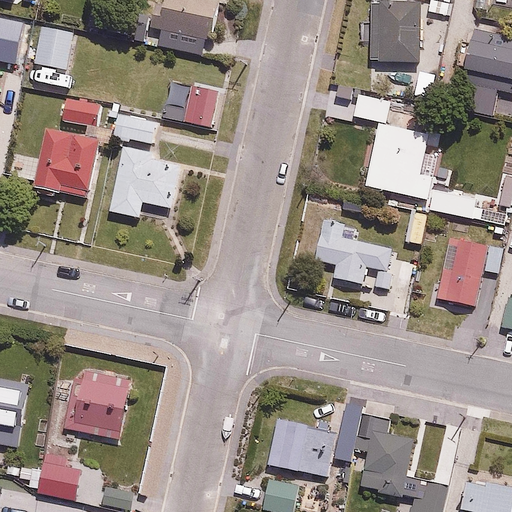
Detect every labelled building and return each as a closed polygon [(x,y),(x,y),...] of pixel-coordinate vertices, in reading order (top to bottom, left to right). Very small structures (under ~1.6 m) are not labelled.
[(219,0),(160,0),(151,44),(208,56),(219,0)] [(419,61),(418,5),(370,5),(371,62),(419,61)] [(68,71),(75,28),(41,22),(33,65),(68,71)] [(511,38),(472,32),(460,110),(493,115),(497,91),(511,93),(511,38)] [(210,132),(217,96),(190,91),(184,127),(210,132)] [(391,100),(357,93),(352,116),(386,123),(391,100)] [(102,102),(62,97),(59,121),(99,127),(102,102)] [(156,118),(120,112),(115,138),(151,144),(156,118)] [(35,189),(90,199),(100,143),(110,145),(113,131),(87,126),(86,132),(47,125),(35,189)] [(427,198),(436,133),(377,125),(368,191),(427,198)] [(151,157),(152,152),(123,146),(109,212),(138,218),(142,203),(172,209),(182,163),(151,157)] [(511,207),(511,175),(499,174),(495,205),(511,207)] [(472,196),(434,189),(430,209),(469,217),(472,196)] [(332,277),(365,284),(368,266),(388,270),(393,246),(352,237),(355,223),(325,217),(316,260),(335,263),(332,277)] [(475,306),(487,244),(446,237),(435,299),(475,306)] [(511,300),(507,299),(503,327),(511,328),(511,300)] [(135,375),(76,365),(67,419),(126,429),(135,375)] [(0,386),(0,424),(21,428),(27,391),(0,386)] [(369,454),(364,483),(413,493),(408,511),(444,511),(450,483),(408,474),(417,425),(361,414),(354,451),(369,454)] [(337,430),(277,419),(269,464),(329,475),(337,430)] [(81,469),(36,461),(30,492),(75,500),(81,469)] [(471,511),(511,511),(511,475),(482,471),(481,480),(469,478),(464,511),(471,511)] [(299,484),(268,478),(263,504),(295,510),(299,484)]
